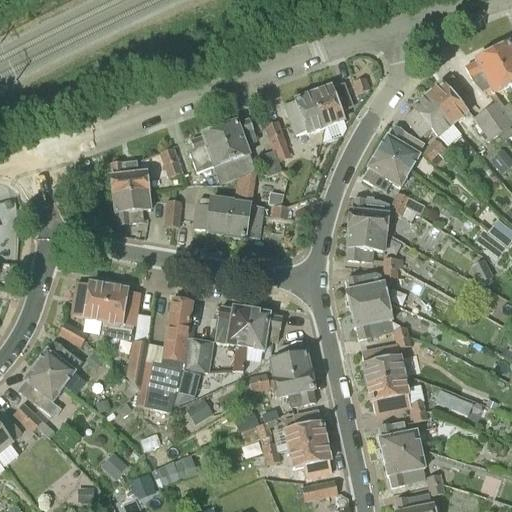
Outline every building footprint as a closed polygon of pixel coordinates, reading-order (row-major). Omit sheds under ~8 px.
[(508,84),(511,89),(511,88),(511,44),(509,46),(508,45),(493,53),(508,84)] [(491,99),(511,89),(508,84),(493,53),(474,63),(475,64),(465,69),(477,92),(486,88),(491,99)] [(428,98),(454,128),(468,115),(459,105),(467,99),(451,79),(442,87),(441,86),(428,98)] [(357,97),(369,92),(365,81),(352,86),(357,97)] [(313,96),(326,130),(343,124),(340,115),(353,110),(344,86),(331,91),(330,90),(313,96)] [(307,137),(326,130),(313,96),(295,103),(296,106),(286,109),(296,139),(307,136),(307,137)] [(437,142),(454,128),(428,98),(412,111),(413,112),(405,119),(422,138),(429,132),(437,142)] [(484,113),(500,135),(509,129),(511,127),(510,125),(500,111),(495,105),(484,113)] [(498,136),(500,135),(484,113),(473,121),(489,143),(491,141),(498,136)] [(237,180),(238,182),(253,176),(256,175),(246,149),(256,145),(247,122),(237,126),(237,125),(219,131),(237,180)] [(269,143),(282,138),(278,125),(264,130),(269,143)] [(377,154),(410,174),(420,158),(410,152),(415,143),(393,129),(387,139),(386,138),(377,154)] [(511,134),(509,129),(500,135),(504,141),(511,135),(511,134)] [(212,170),(220,189),(236,183),(238,182),(237,180),(219,131),(201,138),(201,140),(191,144),(194,154),(189,156),(197,176),(212,170)] [(269,143),(273,154),(286,149),(282,138),(269,143)] [(429,148),(438,158),(444,152),(434,141),(428,147),(429,148)] [(446,165),(438,158),(429,148),(428,147),(421,155),(439,172),(446,165)] [(164,170),(177,165),(172,152),(160,157),(164,170)] [(502,152),(499,154),(489,162),(501,176),(511,167),(511,163),(502,152)] [(281,176),(273,154),(262,158),(270,180),(281,176)] [(399,192),(410,174),(377,154),(366,171),(367,171),(362,180),(385,194),(390,187),(399,192)] [(177,165),(164,170),(168,181),(181,176),(177,165)] [(112,199),(148,195),(146,175),(137,176),(136,166),(109,169),(111,180),(110,180),(112,199)] [(253,176),(238,182),(236,183),(234,188),(251,190),(253,176)] [(412,211),(417,215),(422,208),(398,194),(392,204),(412,211)] [(148,195),(112,199),(114,218),(116,218),(117,228),(130,227),(142,225),(141,216),(151,215),(148,195)] [(230,205),(231,203),(209,200),(209,202),(199,201),(198,208),(194,232),(206,234),(206,235),(224,238),(224,239),(225,240),(230,205)] [(287,211),(288,205),(282,204),(276,202),(275,208),(272,221),(285,223),(287,211)] [(230,205),(225,240),(244,242),(245,241),(257,243),(261,217),(259,216),(260,210),(251,209),(251,207),(234,204),(234,203),(231,203),(230,205)] [(385,236),(386,237),(388,216),(377,215),(378,206),(351,203),(350,214),(349,214),(347,232),(385,236)] [(171,230),(174,205),(167,204),(164,229),(171,230)] [(411,226),(417,215),(412,211),(392,204),(387,212),(411,226)] [(174,205),(171,230),(178,230),(181,206),(174,205)] [(507,250),(511,243),(511,234),(497,223),(487,235),(507,250)] [(384,257),(386,237),(385,236),(347,232),(346,251),(347,251),(346,262),(373,264),(373,256),(384,257)] [(383,270),(397,270),(402,271),(403,263),(384,261),(383,270)] [(479,288),(493,281),(484,263),(470,271),(479,288)] [(396,280),(397,270),(383,270),(382,279),(396,280)] [(388,305),(384,286),(381,286),(380,279),(374,277),(356,281),(344,284),(347,295),(346,295),(350,313),(388,305)] [(103,325),(108,290),(89,287),(89,288),(78,286),(72,319),(84,321),(83,322),(103,325)] [(108,290),(103,325),(122,329),(132,330),(138,297),(126,295),(127,293),(108,290)] [(172,302),(160,369),(146,366),(138,409),(170,416),(176,393),(182,370),(187,343),(193,306),(172,302)] [(392,324),(388,305),(350,313),(351,320),(353,332),(355,331),(357,343),(393,335),(390,325),(392,324)] [(225,349),(237,351),(246,352),(252,314),(232,311),(232,312),(220,310),(215,346),(225,348),(225,349)] [(252,314),(246,352),(264,355),(265,345),(276,347),(281,320),(270,318),(270,317),(252,314)] [(77,332),(65,326),(58,338),(70,345),(77,332)] [(395,341),(408,338),(406,330),(393,333),(395,341)] [(88,338),(77,332),(70,345),(81,351),(88,338)] [(408,338),(395,341),(397,351),(411,348),(408,338)] [(187,343),(182,370),(208,375),(212,347),(187,343)] [(146,366),(149,348),(132,345),(126,379),(138,393),(136,399),(138,400),(136,409),(138,409),(146,366)] [(35,369),(64,392),(82,367),(54,346),(47,355),(46,355),(35,369)] [(271,384),(310,375),(306,358),(304,358),(301,347),(293,348),(283,350),(277,351),(279,362),(267,364),(271,384)] [(366,386),(405,377),(400,359),(397,359),(395,351),(387,353),(386,352),(361,357),(363,368),(362,369),(366,386)] [(95,372),(102,364),(93,355),(85,363),(95,372)] [(53,406),(64,392),(35,369),(23,385),(24,386),(18,394),(40,410),(46,401),(53,406)] [(198,375),(182,375),(176,401),(192,405),(198,375)] [(310,375),(271,384),(276,404),(288,401),(290,412),(315,407),(312,394),(314,394),(310,375)] [(411,415),(425,412),(423,403),(409,406),(407,399),(409,398),(405,377),(366,386),(370,405),(371,405),(374,417),(399,411),(410,409),(411,415)] [(257,379),(261,394),(270,392),(267,378),(257,379)] [(250,396),(261,394),(257,379),(247,382),(250,396)] [(212,417),(202,401),(185,412),(195,428),(212,417)] [(457,401),(453,411),(466,416),(469,406),(457,401)] [(110,413),(107,402),(94,406),(98,417),(110,413)] [(496,407),(487,403),(484,409),(493,413),(496,407)] [(23,428),(33,417),(23,408),(13,418),(23,428)] [(425,412),(411,415),(413,425),(427,422),(425,412)] [(0,464),(5,472),(20,460),(11,450),(14,448),(22,441),(16,434),(0,414),(0,413),(0,464)] [(32,436),(41,425),(33,417),(23,428),(32,436)] [(283,434),(285,446),(287,454),(325,446),(322,428),(318,429),(316,417),(309,418),(283,423),(285,434),(283,434)] [(382,460),(421,452),(416,433),(406,435),(403,424),(396,426),(395,421),(386,423),(388,429),(377,431),(380,442),(379,442),(382,460)] [(52,435),(41,425),(37,431),(47,440),(52,435)] [(265,428),(243,437),(246,447),(269,439),(265,428)] [(160,449),(155,436),(139,442),(144,455),(160,449)] [(263,459),(278,456),(276,448),(276,446),(261,449),(263,459)] [(325,446),(287,454),(290,474),(304,472),(306,481),(331,477),(328,465),(329,464),(325,446)] [(157,451),(145,456),(152,472),(164,467),(157,451)] [(421,452),(382,460),(387,479),(388,479),(390,491),(425,483),(422,472),(425,472),(421,452)] [(114,482),(127,467),(113,455),(100,470),(114,482)] [(278,456),(263,459),(265,468),(280,466),(278,456)] [(183,467),(181,462),(172,465),(173,467),(156,473),(161,489),(179,483),(179,481),(193,477),(189,465),(183,467)] [(138,501),(155,495),(148,477),(132,482),(138,501)] [(427,488),(442,485),(440,477),(426,480),(427,488)] [(304,505),(336,498),(333,485),(301,492),(304,505)] [(442,485),(427,488),(429,496),(430,498),(444,495),(442,485)] [(94,505),(94,491),(77,491),(76,505),(94,505)] [(432,511),(430,498),(429,496),(393,505),(394,511),(432,511)]
